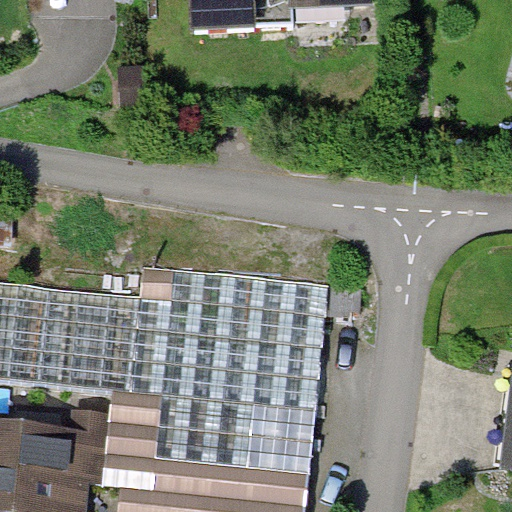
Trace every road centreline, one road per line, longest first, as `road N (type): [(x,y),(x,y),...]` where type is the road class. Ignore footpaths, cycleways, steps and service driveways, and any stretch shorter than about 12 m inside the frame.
road 1 (residential): [(0,155),(418,210)]
road 2 (residential): [(391,511),(418,210)]
